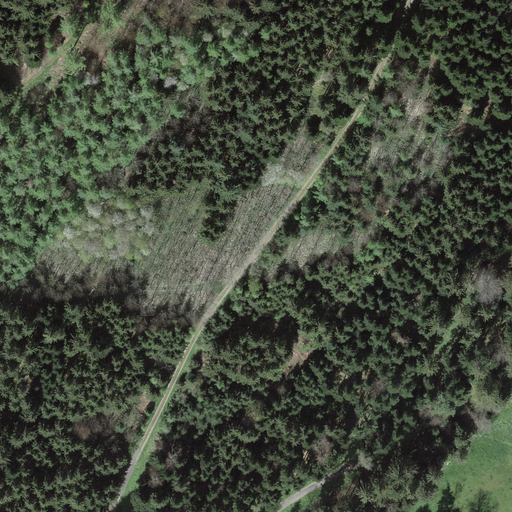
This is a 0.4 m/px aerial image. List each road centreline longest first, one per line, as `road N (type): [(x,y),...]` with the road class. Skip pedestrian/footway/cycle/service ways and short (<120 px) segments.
road 1 (track): [(408,0),(360,107),(192,343),(111,511)]
road 2 (track): [(309,182),(172,195),(0,193)]
road 3 (track): [(511,245),(409,383),(346,450),(337,473)]
road 4 (track): [(274,511),(511,370)]
road 5 (track): [(230,284),(12,293)]
road 6 (track): [(166,394),(0,425)]
road 7 (track): [(0,111),(111,0)]
